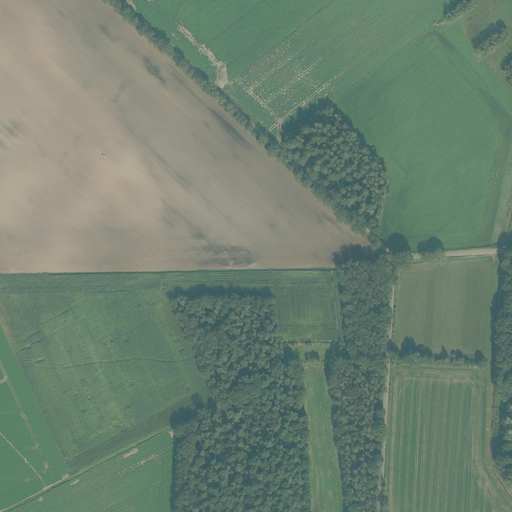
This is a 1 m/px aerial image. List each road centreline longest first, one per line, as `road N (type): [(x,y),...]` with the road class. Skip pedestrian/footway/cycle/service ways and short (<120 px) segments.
road 1 (unclassified): [(391,259),(111,0)]
road 2 (unclassified): [(378,511),(391,259)]
road 3 (unclassified): [(391,259),(511,251)]
